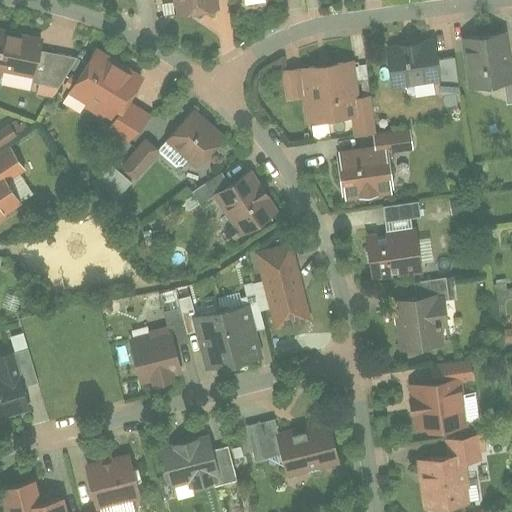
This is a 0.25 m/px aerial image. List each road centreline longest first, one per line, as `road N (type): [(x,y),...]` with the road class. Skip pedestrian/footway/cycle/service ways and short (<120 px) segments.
road 1 (residential): [(0,449),(349,358)]
road 2 (residential): [(223,88),(310,209),(333,261),(349,358)]
road 3 (residential): [(223,88),(241,64),(305,30),(502,0)]
road 4 (residential): [(18,0),(123,30),(223,88)]
road 5 (residential): [(349,358),(375,511)]
